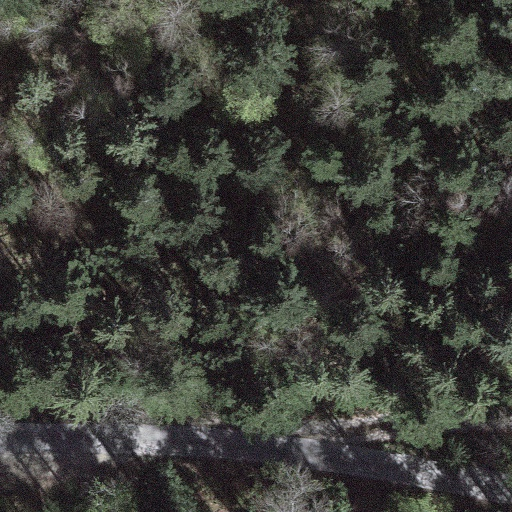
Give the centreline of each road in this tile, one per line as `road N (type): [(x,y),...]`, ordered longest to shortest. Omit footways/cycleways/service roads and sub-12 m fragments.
road 1 (unclassified): [(511,487),(272,444),(0,434)]
road 2 (track): [(272,444),(511,417)]
